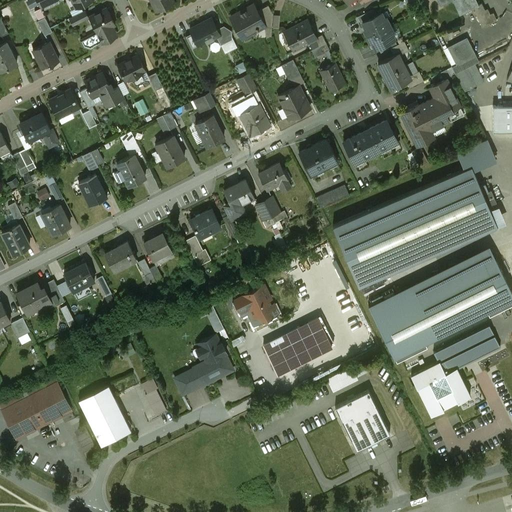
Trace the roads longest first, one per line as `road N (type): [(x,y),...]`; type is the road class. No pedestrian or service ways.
road 1 (residential): [(305,0),(335,22),(366,86),(363,97),(0,282)]
road 2 (residential): [(213,413),(113,456),(88,511)]
road 3 (residential): [(0,107),(141,37)]
road 4 (tertiary): [(379,509),(511,467)]
